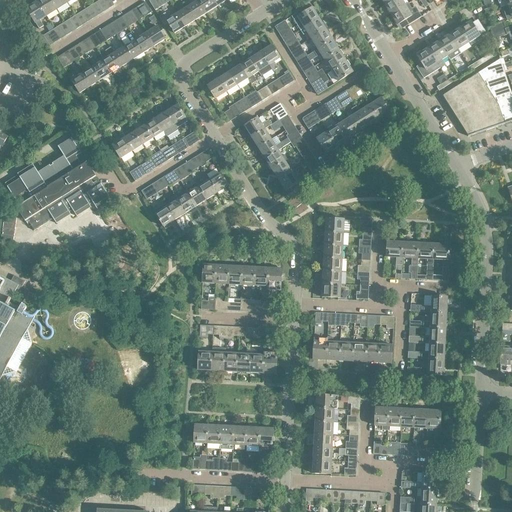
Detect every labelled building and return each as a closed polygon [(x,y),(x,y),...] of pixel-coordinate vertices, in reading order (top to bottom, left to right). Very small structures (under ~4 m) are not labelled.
[(50,0),(41,0),(38,3),(47,17),(57,11),(50,0)] [(68,4),(65,0),(50,0),(57,11),(68,4)] [(101,0),(97,3),(103,13),(114,6),(110,0),(101,0)] [(170,2),(168,0),(150,0),(149,1),(155,11),(170,2)] [(218,8),(212,0),(199,0),(198,1),(207,15),(218,8)] [(401,0),(391,0),(384,5),(391,16),(405,7),(401,0)] [(428,6),(424,0),(419,0),(425,9),(428,6)] [(198,1),(188,8),(196,21),(207,15),(198,1)] [(47,17),(38,3),(26,10),(36,24),(39,30),(44,27),(40,22),(47,17)] [(97,3),(86,9),(93,20),(103,13),(97,3)] [(146,3),(132,11),(138,22),(152,13),(146,3)] [(511,4),(508,6),(503,7),(507,19),(511,17),(511,4)] [(405,7),(391,16),(398,27),(406,21),(409,26),(421,18),(418,13),(412,17),(405,7)] [(196,21),(188,8),(177,14),(186,28),(196,21)] [(93,20),(86,9),(76,16),(82,27),(93,20)] [(301,32),(319,20),(312,9),(299,17),(297,14),(292,17),(301,32)] [(132,11),(121,18),(128,28),(138,22),(132,11)] [(186,28),(177,14),(169,19),(166,14),(159,18),(165,26),(168,24),(175,35),(186,28)] [(82,27),(76,16),(65,23),(71,33),(82,27)] [(128,28),(121,18),(110,25),(117,35),(128,28)] [(321,24),(319,20),(301,32),(304,36),(307,33),(311,40),(326,31),(328,29),(324,23),(321,24)] [(284,43),(295,36),(285,21),(275,28),(284,43)] [(471,23),(460,29),(469,44),(480,37),(479,36),(485,32),(478,21),(472,24),(471,23)] [(65,23),(55,30),(61,40),(71,33),(65,23)] [(492,34),(505,30),(503,23),(489,28),(490,30),(492,34)] [(110,25),(100,32),(106,42),(117,35),(110,25)] [(146,34),(155,48),(166,41),(157,27),(146,34)] [(469,44),(460,29),(460,30),(458,27),(452,31),(453,34),(450,36),(459,50),(469,44)] [(511,27),(505,30),(492,34),(494,40),(509,35),(511,41),(511,40),(511,27)] [(61,40),(55,30),(43,37),(50,47),(61,40)] [(326,31),(311,40),(318,51),(333,42),(326,31)] [(100,32),(89,38),(96,49),(106,42),(100,32)] [(155,48),(146,34),(136,40),(145,54),(155,48)] [(301,47),(295,36),(284,43),(291,53),(301,47)] [(450,36),(439,43),(448,57),(451,61),(461,54),(459,50),(450,36)] [(96,49),(89,38),(79,45),(85,55),(96,49)] [(136,40),(125,47),(134,61),(145,54),(136,40)] [(333,42),(318,51),(315,53),(318,57),(321,55),(325,61),(339,52),(333,42)] [(439,43),(428,50),(441,69),(446,66),(442,61),(448,57),(439,43)] [(85,55),(79,45),(68,52),(75,62),(85,55)] [(262,53),(270,67),(273,71),(278,68),(276,63),(281,60),(273,46),(262,53)] [(125,47),(114,54),(123,68),(134,61),(125,47)] [(301,47),(291,53),(298,64),(308,57),(301,47)] [(110,57),(103,61),(112,75),(123,68),(114,54),(110,48),(106,51),(110,57)] [(441,69),(428,50),(417,57),(422,65),(416,69),(420,74),(417,76),(420,81),(423,79),(424,80),(441,69)] [(75,62),(68,52),(57,58),(64,69),(75,62)] [(346,63),(339,52),(325,61),(331,72),(346,63)] [(270,67),(262,53),(251,60),(259,73),(270,67)] [(480,61),(483,64),(493,58),(491,54),(480,61)] [(112,75),(103,61),(100,55),(95,58),(99,64),(93,68),(101,82),(112,75)] [(308,57),(298,64),(304,74),(314,68),(308,57)] [(251,60),(240,67),(249,80),(251,85),(257,81),(255,76),(259,73),(251,60)] [(510,89),(506,78),(502,67),(500,60),(442,96),(468,138),(511,122),(511,95),(510,90),(510,89)] [(483,64),(480,61),(470,67),(472,71),(483,64)] [(353,74),(346,63),(331,72),(339,83),(353,74)] [(240,67),(229,74),(238,87),(249,80),(240,67)] [(472,71),(470,67),(459,74),(462,78),(472,71)] [(101,82),(93,68),(82,74),(91,88),(101,82)] [(321,78),(314,68),(304,74),(311,85),(321,78)] [(278,80),(284,88),(294,81),(289,73),(278,80)] [(91,88),(82,74),(71,81),(80,95),(91,88)] [(229,74),(219,80),(227,94),(238,87),(229,74)] [(462,78),(459,74),(448,81),(451,84),(462,78)] [(328,89),(321,78),(311,85),(318,96),(328,89)] [(333,79),(329,81),(334,92),(339,89),(333,79)] [(227,94),(219,80),(208,87),(216,101),(227,94)] [(278,80),(273,83),(278,91),(284,88),(278,80)] [(363,81),(357,85),(363,95),(369,92),(363,81)] [(451,84),(448,81),(437,88),(439,92),(451,84)] [(363,95),(357,85),(346,92),(353,102),(363,95)] [(268,86),(257,93),(262,102),(273,95),(268,86)] [(256,92),(245,98),(251,108),(262,102),(257,93),(256,92)] [(341,95),(335,99),(342,109),(347,105),(341,95)] [(251,108),(245,98),(234,105),(241,115),(251,108)] [(381,100),(370,106),(380,121),(391,114),(381,100)] [(330,102),(325,105),(331,116),(337,112),(330,102)] [(167,112),(175,126),(177,129),(188,122),(178,105),(167,112)] [(241,115),(234,105),(229,109),(230,110),(224,114),(230,122),(241,115)] [(279,121),(288,116),(281,105),(270,111),(274,117),(275,115),(279,121)] [(325,105),(314,112),(321,122),(331,116),(325,105)] [(370,106),(360,113),(369,128),(380,121),(370,106)] [(355,116),(349,120),(358,135),(369,128),(360,113),(356,107),(352,110),(355,116)] [(175,126),(167,112),(156,119),(165,132),(175,126)] [(321,122),(314,112),(304,119),(307,125),(310,129),(321,122)] [(295,127),(288,116),(279,121),(286,132),(295,127)] [(156,119),(145,126),(154,139),(165,132),(156,119)] [(252,139),(265,130),(272,126),(269,121),(262,126),(258,119),(245,128),(252,139)] [(349,120),(338,127),(348,142),(358,135),(349,120)] [(154,139),(145,126),(134,133),(143,146),(154,139)] [(272,141),(259,150),(265,160),(278,152),(291,144),(301,137),(295,127),(286,132),(288,135),(286,137),(288,139),(275,147),(272,141)] [(348,142),(338,127),(328,133),(337,148),(348,142)] [(272,141),(265,130),(252,139),(259,150),(272,141)] [(134,133),(124,140),(132,153),(143,146),(134,133)] [(195,133),(184,140),(189,148),(200,141),(195,133)] [(337,148),(328,133),(317,140),(326,155),(337,148)] [(308,148),(301,137),(291,144),(294,149),(296,148),(299,153),(308,148)] [(19,175),(16,176),(6,183),(20,205),(16,207),(26,222),(29,220),(35,230),(53,218),(56,224),(74,213),(76,216),(95,204),(97,208),(112,199),(102,183),(99,185),(97,181),(94,183),(92,180),(96,178),(86,163),(82,165),(76,156),(82,152),(72,138),(59,146),(65,156),(39,172),(34,164),(18,173),(19,175)] [(132,153),(124,140),(113,147),(122,160),(132,153)] [(184,140),(173,146),(179,155),(189,148),(184,140)] [(173,146),(162,153),(168,162),(179,155),(173,146)] [(315,158),(308,148),(299,153),(306,164),(315,158)] [(168,162),(162,153),(161,151),(151,158),(152,160),(157,168),(168,162)] [(206,151),(196,158),(202,168),(207,165),(206,163),(212,160),(206,151)] [(285,162),(278,152),(265,160),(272,171),(285,162)] [(196,158),(185,165),(190,173),(196,170),(197,171),(202,168),(196,158)] [(323,172),(315,158),(306,164),(315,177),(323,172)] [(152,160),(141,166),(146,175),(157,168),(152,160)] [(285,162),(272,171),(278,181),(292,173),(285,162)] [(185,165),(175,172),(180,180),(181,182),(191,175),(190,173),(185,165)] [(146,175),(141,166),(130,173),(135,182),(146,175)] [(180,180),(175,172),(164,179),(169,187),(180,180)] [(299,184),(292,173),(278,181),(286,192),(299,184)] [(210,181),(218,194),(229,187),(221,174),(210,181)] [(164,179),(153,186),(158,193),(169,187),(164,179)] [(218,194),(210,181),(199,187),(208,201),(218,194)] [(195,190),(189,194),(197,207),(208,201),(199,187),(197,184),(192,186),(195,190)] [(158,193),(153,186),(142,193),(147,200),(158,193)] [(197,207),(189,194),(187,191),(176,198),(186,214),(197,207)] [(173,204),(167,208),(176,221),(186,214),(176,198),(170,201),(173,204)] [(176,221),(167,208),(165,204),(160,208),(162,211),(156,215),(166,230),(173,226),(171,224),(176,221)] [(17,218),(5,216),(1,241),(13,243),(17,218)] [(176,228),(184,224),(182,219),(174,223),(176,228)] [(326,220),(326,233),(344,234),(345,221),(326,220)] [(344,234),(326,233),(325,246),(343,247),(344,234)] [(359,241),(359,248),(371,249),(372,236),(363,235),(363,241),(359,241)] [(402,259),(403,244),(388,243),(387,259),(396,259),(395,279),(401,279),(402,259)] [(418,245),(403,244),(402,259),(412,260),(411,280),(416,280),(418,260),(418,245)] [(418,245),(418,260),(427,261),(426,281),(432,281),(433,261),(434,246),(418,245)] [(325,246),(324,259),(342,260),(343,247),(325,246)] [(450,247),(434,246),(433,261),(443,262),(442,281),(448,282),(450,247)] [(371,249),(359,248),(359,255),(362,255),(362,261),(370,262),(371,249)] [(342,260),(324,259),(323,272),(342,273),(342,260)] [(358,266),(358,274),(370,274),(370,262),(362,261),(362,267),(358,266)] [(216,285),(217,266),(204,266),(203,284),(216,285)] [(230,267),(217,266),(216,285),(229,286),(230,267)] [(230,267),(229,286),(242,287),(243,268),(230,267)] [(243,268),(242,287),(255,287),(256,269),(243,268)] [(256,269),(255,287),(268,288),(269,269),(256,269)] [(269,269),(268,288),(268,291),(281,292),(282,270),(269,269)] [(342,273),(323,272),(323,285),(341,286),(342,273)] [(370,274),(358,274),(357,281),(360,281),(360,287),(369,287),(370,274)] [(0,381),(2,377),(16,373),(32,345),(28,330),(34,318),(25,312),(26,309),(26,307),(24,306),(22,306),(21,307),(20,308),(10,303),(19,286),(22,288),(25,282),(14,276),(11,282),(0,276),(0,381)] [(341,286),(323,285),(322,298),(340,299),(341,286)] [(369,287),(360,287),(360,291),(357,292),(356,300),(368,301),(369,287)] [(30,292),(24,303),(28,306),(35,295),(30,292)] [(411,305),(410,312),(431,313),(447,314),(448,298),(447,297),(432,296),(432,297),(431,307),(424,306),(411,305)] [(215,311),(215,299),(208,299),(208,302),(202,302),(201,310),(215,311)] [(215,299),(215,311),(228,312),(228,303),(222,303),(223,299),(215,299)] [(410,321),(410,327),(416,328),(430,328),(430,329),(446,330),(447,314),(431,313),(430,322),(410,321)] [(329,323),(329,315),(316,314),(315,326),(322,326),(323,323),(329,323)] [(342,315),(329,315),(329,323),(334,323),(334,327),(341,327),(342,315)] [(355,316),(342,315),(341,327),(348,327),(348,324),(354,325),(355,316)] [(381,317),(368,317),(367,328),(374,329),(374,326),(380,326),(381,317)] [(214,336),(214,327),(201,327),(200,338),(207,339),(207,335),(214,336)] [(214,327),(214,336),(219,336),(219,339),(226,340),(227,328),(214,327)] [(253,329),(240,329),(240,337),(246,338),(245,341),(252,341),(253,329)] [(266,330),(253,329),(252,341),(259,342),(259,338),(265,338),(266,330)] [(409,336),(409,343),(414,343),(429,344),(445,345),(446,330),(430,329),(430,338),(415,337),(409,336)] [(266,330),(265,338),(271,339),(271,342),(278,343),(279,338),(279,331),(266,330)] [(327,351),(327,360),(339,361),(340,351),(340,342),(333,342),(333,337),(328,337),(328,338),(328,341),(327,343),(327,351)] [(314,357),(314,360),(327,360),(327,351),(327,343),(328,341),(328,338),(315,338),(315,342),(314,350),(314,351),(314,356),(314,357)] [(340,351),(339,361),(352,362),(353,351),(353,343),(340,342),(340,351)] [(353,351),(352,362),(365,362),(366,351),(366,344),(353,343),(353,351)] [(366,351),(365,362),(378,363),(379,351),(379,345),(366,344),(366,351)] [(408,352),(408,358),(429,359),(428,360),(444,361),(445,353),(445,352),(445,345),(429,344),(429,352),(429,353),(413,352),(408,352)] [(379,351),(378,363),(391,364),(392,352),(392,351),(392,345),(379,345),(379,351)] [(511,366),(511,347),(502,347),(501,366),(511,366)] [(265,348),(265,353),(263,375),(277,376),(278,349),(265,348)] [(212,372),(213,350),(200,350),(198,371),(212,372)] [(226,351),(213,350),(212,372),(225,373),(226,351)] [(226,351),(225,373),(237,374),(239,352),(226,351)] [(252,352),(239,352),(237,374),(250,374),(252,352)] [(265,353),(252,352),(250,374),(263,375),(265,353)] [(407,368),(407,374),(428,375),(428,376),(440,376),(443,376),(444,361),(428,360),(428,369),(408,368),(407,368)] [(316,409),(335,410),(338,411),(339,397),(317,396),(316,409)] [(351,411),(360,412),(361,398),(349,398),(348,408),(351,408),(351,411)] [(316,409),(316,422),(334,423),(335,410),(316,409)] [(388,428),(389,410),(376,409),(375,427),(382,428),(382,429),(384,431),(388,431),(388,428)] [(402,410),(389,410),(388,428),(401,429),(402,410)] [(402,410),(401,429),(414,429),(415,411),(402,410)] [(347,416),(347,424),(359,425),(360,412),(351,411),(351,416),(347,416)] [(415,411),(414,429),(427,430),(428,412),(415,411)] [(442,412),(428,412),(427,430),(441,431),(442,412)] [(334,423),(316,422),(315,435),(334,436),(334,423)] [(359,425),(347,424),(347,431),(350,431),(349,437),(358,438),(359,425)] [(208,445),(209,426),(196,425),(195,444),(208,445)] [(222,427),(209,426),(208,445),(221,446),(222,427)] [(222,427),(221,446),(221,449),(234,450),(234,446),(235,428),(222,427)] [(235,428),(234,446),(247,447),(248,428),(235,428)] [(248,428),(247,447),(260,448),(259,451),(260,451),(261,429),(248,428)] [(274,430),(261,429),(260,451),(273,452),(274,430)] [(334,436),(315,435),(314,448),(333,449),(334,436)] [(346,443),(346,450),(358,450),(358,438),(349,437),(349,442),(346,443)] [(387,456),(387,447),(381,447),(381,443),(374,443),(374,455),(387,456)] [(393,447),(387,447),(387,456),(400,456),(401,444),(393,444),(393,447)] [(408,445),(401,444),(400,456),(413,457),(413,448),(408,448),(408,445)] [(413,448),(413,457),(426,458),(427,446),(419,445),(419,449),(413,448)] [(434,446),(427,446),(426,458),(439,459),(439,450),(434,449),(434,446)] [(314,448),(314,461),(332,462),(333,449),(314,448)] [(358,450),(346,450),(346,457),(348,457),(348,463),(357,463),(358,450)] [(207,462),(207,471),(220,471),(220,459),(210,459),(210,462),(207,462)] [(220,459),(220,471),(233,472),(233,463),(227,463),(227,460),(220,459)] [(238,464),(233,463),(233,472),(245,473),(246,461),(239,460),(238,464)] [(332,462),(314,461),(313,474),(331,475),(332,462)] [(357,463),(348,463),(348,469),(345,469),(344,476),(356,477),(357,463)] [(401,489),(422,490),(438,491),(439,475),(423,474),(422,483),(402,482),(401,489)] [(205,496),(206,487),(193,486),(192,498),(199,498),(199,495),(205,496)] [(206,487),(205,496),(211,496),(211,499),(218,499),(219,487),(206,487)] [(232,488),(219,487),(218,499),(225,500),(225,497),(231,497),(232,488)] [(245,489),(232,488),(231,497),(237,497),(237,500),(244,501),(245,489)] [(257,490),(245,489),(244,501),(251,501),(251,498),(257,498),(257,490)] [(271,490),(257,490),(257,498),(263,499),(263,502),(270,502),(270,497),(271,490)] [(438,491),(422,490),(421,499),(401,498),(401,504),(421,506),(437,506),(438,491)] [(325,503),(333,503),(333,491),(325,491),(325,503)] [(346,492),(333,491),(333,503),(339,503),(339,501),(346,501),(346,492)] [(359,493),(346,492),(346,501),(351,501),(351,504),(358,505),(359,493)] [(359,493),(358,505),(365,505),(365,502),(372,502),(372,494),(359,493)]
